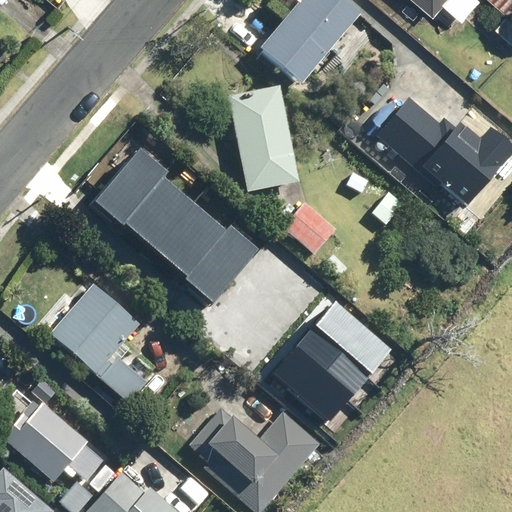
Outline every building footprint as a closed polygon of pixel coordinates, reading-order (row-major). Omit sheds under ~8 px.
[(365,20),(339,0),(299,0),(257,52),(306,92),(365,20)] [(449,0),(396,0),(429,26),(449,0)] [(511,0),(485,0),(511,23),(511,22),(511,0)] [(511,24),(503,17),(492,30),(511,46),(511,24)] [(273,91),(221,99),(236,196),(289,188),(273,91)] [(408,97),(380,132),(468,202),(511,147),(511,146),(485,125),(475,138),(457,124),(455,127),(442,117),(438,121),(408,97)] [(140,149),(95,203),(124,228),(127,225),(187,275),(184,279),(211,302),(256,248),(230,226),(226,230),(163,177),(167,171),(140,149)] [(332,227),(303,207),(280,240),(309,260),(332,227)] [(157,383),(124,357),(141,336),(82,289),(40,342),(99,389),(101,386),(134,412),(157,383)] [(335,299),(272,373),(329,422),(393,348),(335,299)] [(103,460),(33,405),(5,441),(74,496),(103,460)] [(246,511),(275,479),(273,477),(306,438),(278,414),(248,449),(214,421),(179,462),(238,511),(246,511)] [(62,511),(3,465),(0,469),(0,511),(62,511)] [(158,511),(120,475),(84,511),(158,511)]
